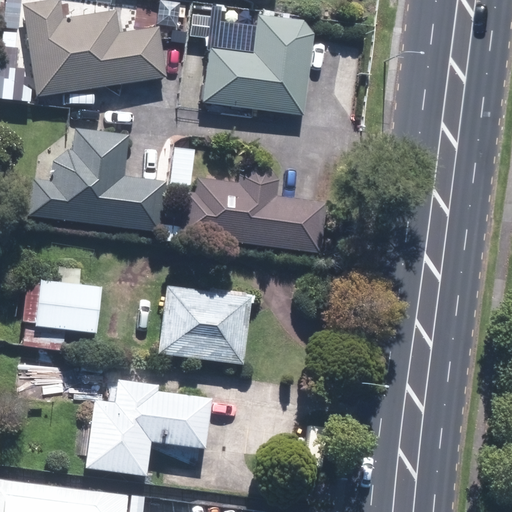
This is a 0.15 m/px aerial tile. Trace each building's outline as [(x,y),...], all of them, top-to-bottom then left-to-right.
[(56,1),(15,7),(30,103),(164,82),(155,29),(114,36),(111,12),(59,20),(56,1)] [(204,48),(197,107),(300,119),(310,39),(299,23),(252,17),(248,53),(204,48)] [(27,179),(22,218),(157,235),(163,184),(120,178),(125,139),(71,132),(68,154),(62,153),(48,164),(46,182),(27,179)] [(183,178),(175,236),(315,256),(322,205),(271,198),(274,183),(264,170),(247,168),(233,177),(232,185),(183,178)] [(98,290),(23,282),(16,349),(58,354),(60,335),(93,338),(98,290)] [(248,299),(161,289),(153,358),(240,368),(248,299)] [(87,402),(78,472),(142,480),(146,447),(200,453),(206,401),(152,394),(153,388),(105,382),(102,404),(87,402)] [(121,511),(123,497),(0,482),(0,511),(121,511)]
